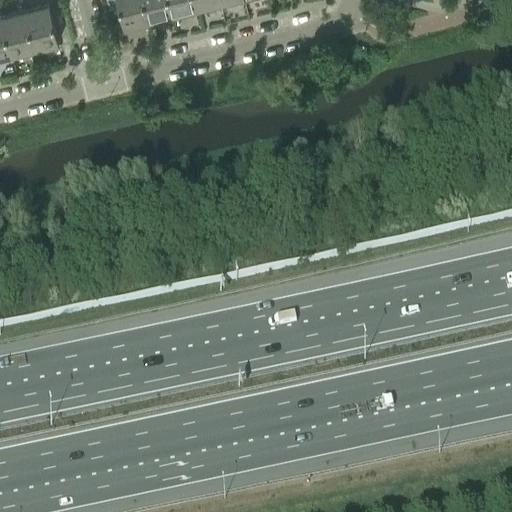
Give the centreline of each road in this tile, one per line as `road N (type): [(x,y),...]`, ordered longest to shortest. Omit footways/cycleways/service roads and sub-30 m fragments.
road 1 (motorway): [(511,297),(0,407)]
road 2 (motorway): [(0,470),(441,377)]
road 3 (residential): [(104,83),(333,26),(354,0)]
